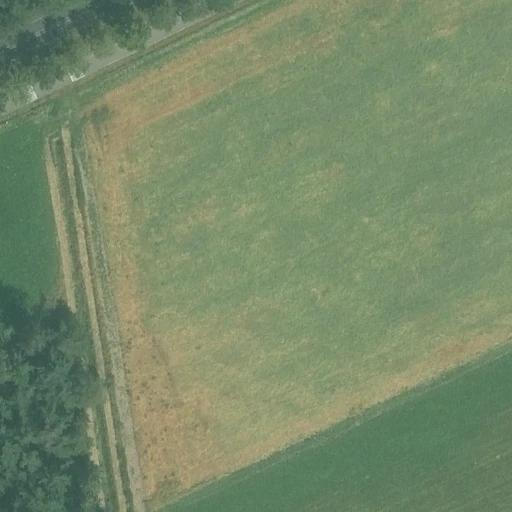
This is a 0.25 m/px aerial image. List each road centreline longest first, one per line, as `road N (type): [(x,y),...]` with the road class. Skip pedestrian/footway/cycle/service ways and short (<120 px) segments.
road 1 (unclassified): [(0,106),(219,0)]
road 2 (primary): [(0,53),(111,0)]
